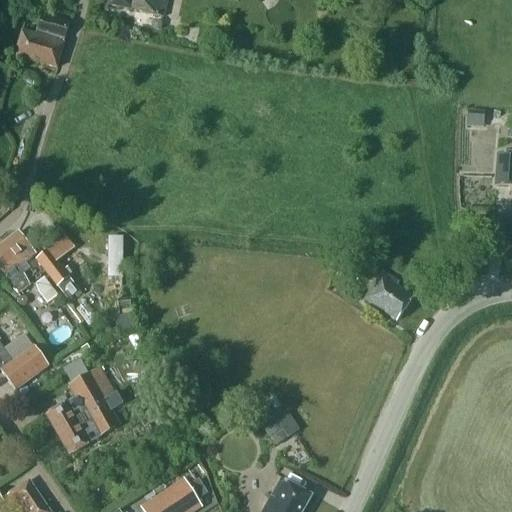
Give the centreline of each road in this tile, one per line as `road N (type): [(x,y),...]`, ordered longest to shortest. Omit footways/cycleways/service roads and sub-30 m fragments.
road 1 (tertiary): [(352,511),(435,340),(463,312),(511,296)]
road 2 (residential): [(0,231),(27,190),(85,0)]
